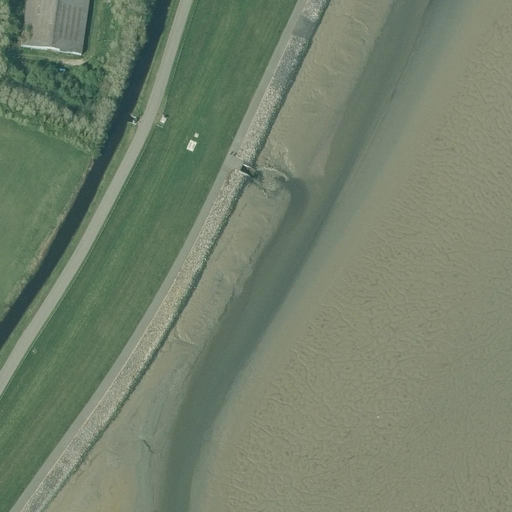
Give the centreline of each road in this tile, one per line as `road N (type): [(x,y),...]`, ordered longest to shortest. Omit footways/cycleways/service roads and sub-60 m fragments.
road 1 (unclassified): [(25,511),(160,314),(307,0)]
road 2 (track): [(188,0),(109,202),(0,388)]
